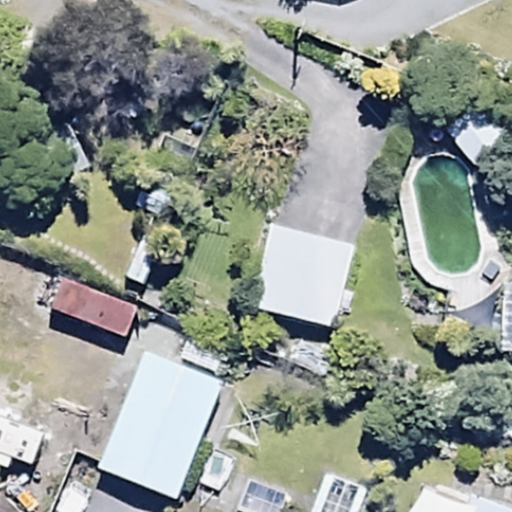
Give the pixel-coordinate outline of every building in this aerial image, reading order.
[(53,37),(10,19),(0,41),(0,58),(37,75),(53,37)] [(511,115),(496,94),(448,129),(480,173),(511,149),(511,115)] [(360,249),(277,234),(262,316),(344,332),(360,249)] [(142,314),(69,281),(56,311),(129,343),(142,314)] [(100,472),(182,504),(228,388),(146,356),(100,472)] [(511,425),(499,440),(511,451),(511,425)] [(372,511),(379,491),(325,474),(312,511),(372,511)] [(293,511),(300,497),(248,475),(233,511),(293,511)] [(501,511),(476,502),(472,511),(501,511)]
